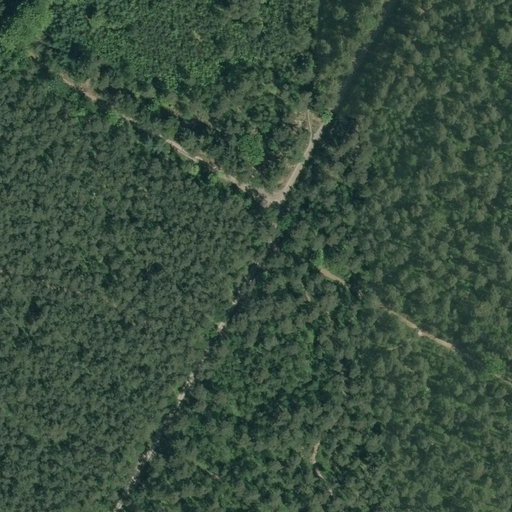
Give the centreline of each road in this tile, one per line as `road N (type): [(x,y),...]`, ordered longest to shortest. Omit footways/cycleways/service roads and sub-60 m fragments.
road 1 (track): [(274,203),(0,47)]
road 2 (track): [(397,0),(274,203)]
road 3 (track): [(233,309),(115,511)]
road 4 (track): [(454,349),(272,243)]
road 5 (track): [(312,145),(323,0)]
